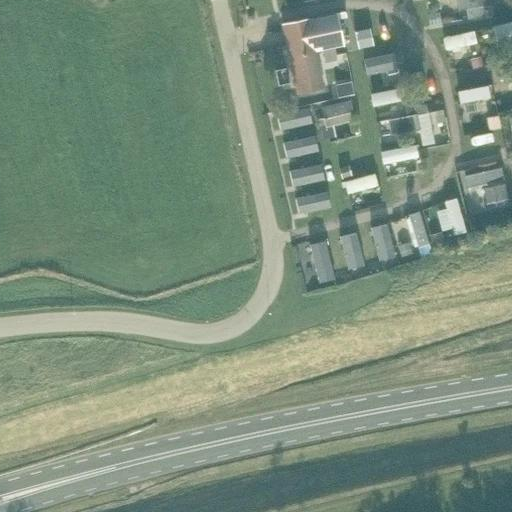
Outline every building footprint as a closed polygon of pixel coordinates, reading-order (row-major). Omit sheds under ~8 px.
[(455,0),(457,12),(490,7),(488,0),(455,0)] [(339,19),(346,17),(345,12),(309,20),(309,19),(284,24),(299,94),(324,88),(316,51),(344,45),(339,19)] [(438,13),(428,15),(430,26),(440,24),(438,13)] [(511,35),(507,16),(480,24),(483,36),(496,32),(499,43),(511,39),(511,35)] [(434,49),(466,42),(463,28),(431,34),(434,49)] [(386,45),(352,52),(357,75),(391,68),(386,45)] [(452,49),(439,52),(441,64),(454,61),(452,49)] [(473,69),(483,67),(480,58),(471,61),(473,69)] [(511,61),(486,63),(487,80),(511,78),(511,61)] [(420,73),(408,76),(414,101),(426,98),(420,73)] [(360,104),(390,100),(388,86),(358,90),(360,104)] [(314,114),(335,108),(332,97),(311,102),(314,114)] [(425,105),(414,107),(416,116),(427,114),(425,105)] [(264,129),(299,128),(298,108),(263,109),(264,129)] [(406,134),(401,113),(377,118),(381,134),(393,131),(394,136),(406,134)] [(489,130),(499,128),(497,120),(488,122),(489,130)] [(320,127),(323,140),(334,138),(331,125),(320,127)] [(302,133),(269,140),(272,155),(305,148),(302,133)] [(377,146),(380,172),(392,170),(391,158),(406,156),(405,143),(377,146)] [(419,151),(417,151),(419,160),(428,158),(426,149),(419,151)] [(311,164),(278,165),(278,182),(311,181),(311,164)] [(490,166),(455,171),(457,186),(473,184),(476,203),(496,200),(493,178),(492,178),(490,166)] [(351,177),(348,168),(339,170),(342,180),(351,177)] [(314,188),(282,197),(286,212),(318,203),(314,188)] [(433,236),(455,230),(446,197),(424,203),(433,236)] [(402,245),(416,243),(409,210),(395,213),(402,245)] [(376,221),(352,229),(361,259),(385,252),(376,221)] [(337,231),(336,262),(354,263),(355,231),(337,231)] [(430,237),(433,246),(443,243),(440,234),(430,237)] [(292,281),(319,280),(317,240),(290,242),(292,281)] [(398,247),(401,258),(411,255),(408,244),(398,247)]
